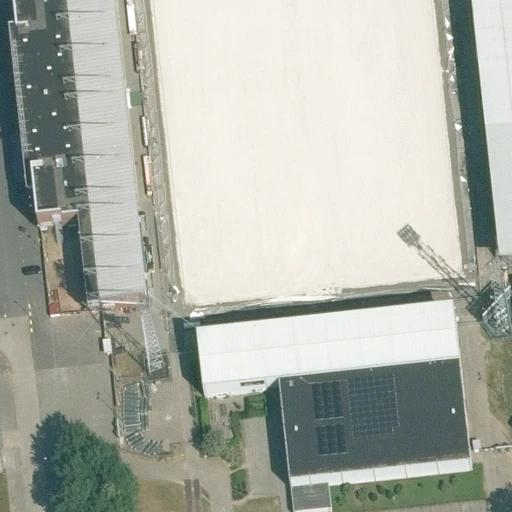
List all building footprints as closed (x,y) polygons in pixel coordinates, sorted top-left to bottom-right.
[(13,0),(18,37),(18,39),(20,51),(32,168),(34,186),(36,202),(39,233),(40,232),(56,231),(62,230),(128,223),(128,221),(128,220),(127,220),(124,190),(122,174),(122,173),(115,111),(115,110),(114,93),(107,31),(107,30),(105,14),(104,1),(103,0),(13,0)] [(511,279),(511,0),(471,0),(494,195),(495,200),(500,281),(511,279)] [(100,299),(102,314),(150,309),(150,308),(148,294),(147,294),(100,299)] [(321,333),(295,336),(297,347),(457,330),(456,319),(439,321),(433,321),(387,326),(381,327),(327,333),(321,333)] [(502,334),(510,327),(507,324),(499,331),(502,334)] [(267,339),(264,340),(268,382),(269,393),(280,391),(291,492),(293,511),(331,511),(329,488),(355,485),(472,472),(471,454),(457,330),(297,347),(295,336),(273,339),(267,339)] [(215,345),(199,347),(200,362),(203,389),(204,391),(204,395),(205,400),(227,397),(232,397),(268,393),(269,393),(268,382),(264,340),(221,344),(215,345)] [(150,366),(159,370),(161,367),(152,362),(150,366)] [(103,511),(102,495),(88,497),(89,511),(103,511)]
